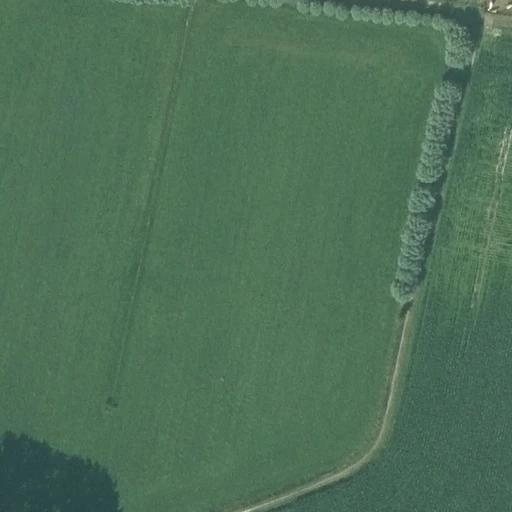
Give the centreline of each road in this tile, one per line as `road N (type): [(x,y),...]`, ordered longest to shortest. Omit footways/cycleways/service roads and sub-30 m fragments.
road 1 (track): [(255,511),(362,469),(384,447),(472,21)]
road 2 (track): [(313,0),(511,25)]
